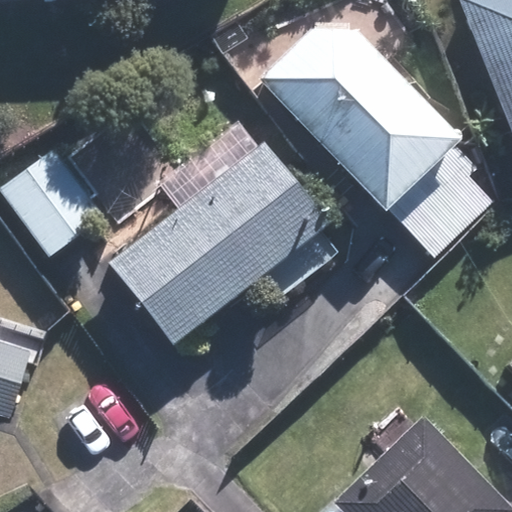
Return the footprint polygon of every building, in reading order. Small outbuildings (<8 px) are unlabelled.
[(476,29),(511,120),(511,0),(463,0),(471,18),(466,20),(471,31),(476,29)] [(313,29),(261,77),(261,78),(438,258),(495,201),(472,178),(471,179),(472,172),(478,166),(459,147),(468,138),(363,32),(364,31),(356,31),(356,29),(350,29),(350,23),(314,21),(313,29)] [(114,262),(181,345),(261,283),(277,303),(342,252),(326,232),(336,225),(268,140),(114,262)] [(56,149),(2,189),(53,257),(107,217),(56,149)] [(0,338),(0,413),(16,418),(36,349),(0,338)] [(511,511),(511,501),(426,415),(337,503),(345,511),(511,511)]
